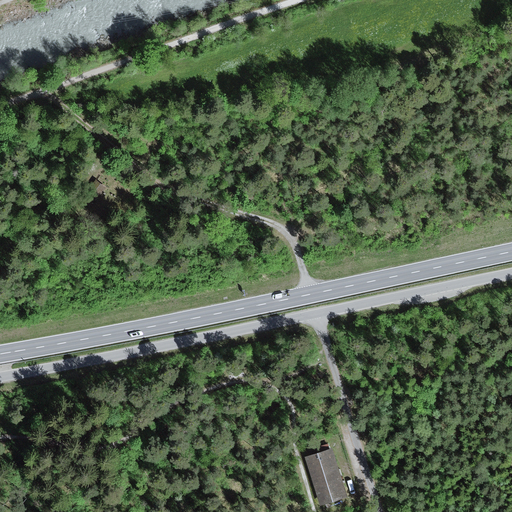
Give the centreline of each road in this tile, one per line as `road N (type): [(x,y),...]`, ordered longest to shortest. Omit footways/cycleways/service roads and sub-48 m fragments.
road 1 (primary): [(511,253),(0,353)]
road 2 (unclassified): [(511,277),(0,375)]
road 3 (track): [(59,77),(76,108),(136,165),(292,232),(310,294)]
road 4 (track): [(291,0),(0,101)]
road 5 (track): [(315,315),(378,511)]
